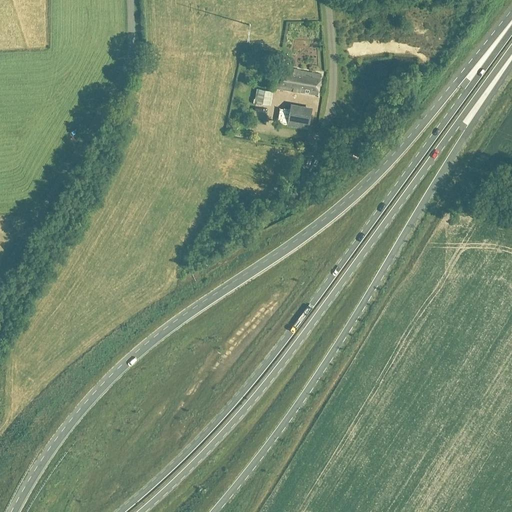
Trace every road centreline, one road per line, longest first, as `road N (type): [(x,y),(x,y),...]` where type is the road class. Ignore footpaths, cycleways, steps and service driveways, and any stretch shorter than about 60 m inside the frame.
road 1 (primary): [(511,22),(356,194),(188,314),(98,391),(13,511)]
road 2 (trunk): [(511,29),(247,387),(120,511)]
road 3 (trunk): [(141,511),(272,375),(511,49)]
road 4 (primary): [(213,511),(311,385),(511,58)]
